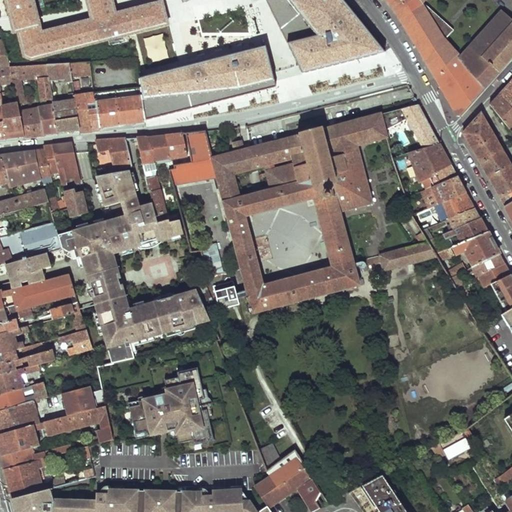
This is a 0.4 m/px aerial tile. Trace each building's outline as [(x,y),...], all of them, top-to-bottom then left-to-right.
[(4,0),(8,12),(14,33),(17,33),(24,57),(30,60),(168,24),(161,0),(115,11),(111,0),(4,0)] [(267,0),(298,64),(303,73),(386,52),(344,0),(183,0),(184,3),(190,0),(267,0)] [(449,40),(424,6),(429,0),(386,0),(394,9),(423,58),(457,116),(460,116),(486,87),(459,53),(449,40)] [(455,33),(424,6),(449,40),(455,33)] [(459,53),(486,87),(511,57),(511,18),(501,8),(459,53)] [(139,88),(144,122),(146,122),(277,87),(274,72),(267,44),(139,77),(141,88),(139,88)] [(0,66),(9,66),(6,55),(0,55),(0,66)] [(88,61),(68,62),(71,78),(90,76),(88,61)] [(68,62),(46,64),(49,80),(63,78),(64,84),(72,83),(71,78),(68,62)] [(40,111),(27,114),(20,79),(37,79),(41,103),(52,102),(49,80),(46,64),(9,66),(11,78),(17,105),(24,138),(44,135),(40,111)] [(0,78),(11,78),(9,66),(0,66),(0,78)] [(504,88),(498,94),(511,110),(511,83),(510,81),(504,88)] [(9,101),(8,84),(0,85),(1,93),(2,101),(9,101)] [(128,124),(144,122),(139,88),(106,93),(111,126),(128,124)] [(105,127),(111,126),(106,93),(106,92),(93,94),(95,105),(99,128),(105,127)] [(87,106),(95,105),(93,94),(74,96),(74,100),(80,131),(80,133),(86,133),(91,132),(87,106)] [(490,103),(488,105),(511,133),(511,126),(510,124),(511,122),(506,116),(509,113),(511,115),(511,110),(498,94),(490,103)] [(69,132),(80,131),(74,100),(53,103),(57,133),(69,132)] [(6,139),(24,138),(17,105),(2,106),(4,123),(6,139)] [(99,131),(99,128),(95,105),(87,106),(91,132),(95,132),(99,131)] [(419,105),(382,115),(386,132),(408,120),(423,149),(440,144),(427,119),(419,105)] [(472,123),(463,134),(504,208),(511,202),(511,169),(480,114),(472,123)] [(205,131),(184,133),(191,160),(171,165),(172,168),(167,169),(172,189),(216,178),(252,313),(362,285),(343,209),(372,203),(357,148),(388,140),(386,132),(382,115),(326,129),(323,129),(323,128),(313,131),(300,134),(301,135),(252,147),(248,148),(242,150),(240,140),(230,143),(232,152),(211,158),(205,131)] [(165,135),(165,137),(171,159),(172,161),(188,158),(182,134),(173,134),(165,135)] [(154,138),(149,138),(155,160),(171,159),(165,137),(154,138)] [(149,138),(137,139),(145,171),(157,168),(155,160),(149,138)] [(95,141),(99,155),(110,155),(113,168),(132,165),(127,139),(111,140),(95,141)] [(63,144),(54,145),(60,170),(64,184),(69,183),(69,177),(74,176),(76,182),(81,181),(72,143),(63,144)] [(419,182),(434,176),(438,185),(458,177),(440,144),(423,149),(410,153),(419,182)] [(44,146),(45,150),(51,172),(60,170),(54,145),(49,146),(44,146)] [(40,151),(36,151),(44,182),(44,185),(54,183),(51,172),(45,150),(40,151)] [(19,153),(1,156),(9,187),(11,192),(44,182),(36,151),(19,153)] [(0,155),(0,188),(9,187),(1,156),(0,155)] [(79,229),(59,234),(62,247),(65,256),(78,264),(84,262),(86,270),(90,286),(94,299),(98,313),(104,334),(113,364),(141,357),(140,353),(137,344),(157,338),(168,334),(181,331),(187,329),(197,326),(213,321),(207,309),(204,300),(200,289),(181,295),(158,302),(149,305),(138,308),(131,310),(116,258),(123,256),(133,253),(143,250),(166,243),(185,238),(180,219),(172,221),(172,220),(158,223),(155,214),(153,206),(141,209),(129,169),(100,175),(103,185),(99,186),(103,201),(109,221),(106,221),(96,224),(89,226),(79,229)] [(147,179),(150,192),(160,190),(157,177),(147,179)] [(428,209),(438,205),(467,193),(458,177),(438,185),(432,188),(431,189),(426,191),(421,193),(428,209)] [(99,186),(98,183),(94,184),(99,202),(103,201),(99,186)] [(69,188),(65,189),(71,216),(88,212),(83,194),(74,195),(73,189),(69,189),(69,188)] [(150,192),(153,206),(155,214),(165,212),(160,190),(150,192)] [(17,200),(19,211),(49,202),(48,199),(46,193),(17,200)] [(476,209),(467,193),(438,205),(445,222),(447,221),(476,209)] [(50,205),(59,203),(58,197),(48,199),(49,202),(50,205)] [(0,216),(19,211),(17,200),(0,204),(0,216)] [(176,204),(168,206),(171,217),(179,215),(176,204)] [(481,219),(476,209),(447,221),(451,231),(481,219)] [(450,238),(454,246),(489,233),(481,219),(451,231),(441,235),(445,241),(450,238)] [(59,234),(54,220),(19,231),(27,256),(49,250),(62,247),(59,234)] [(435,238),(429,228),(422,231),(427,238),(428,241),(435,238)] [(421,240),(427,238),(422,231),(421,229),(416,230),(421,240)] [(457,254),(468,250),(476,267),(500,255),(489,233),(454,246),(457,254)] [(1,236),(4,248),(8,247),(9,247),(7,240),(6,240),(4,235),(1,236)] [(381,251),(386,267),(436,254),(428,241),(427,238),(421,240),(381,251)] [(436,254),(442,251),(435,238),(428,241),(436,254)] [(167,248),(166,243),(143,250),(144,254),(167,248)] [(19,253),(11,256),(8,247),(4,248),(0,249),(0,263),(0,264),(7,262),(21,258),(19,253)] [(442,251),(436,254),(440,260),(454,255),(451,248),(442,251)] [(21,258),(7,262),(15,289),(23,287),(22,282),(30,279),(31,285),(43,281),(40,270),(54,265),(49,250),(27,256),(21,258)] [(505,264),(500,255),(476,267),(475,268),(479,275),(505,264)] [(463,273),(468,271),(464,262),(445,270),(449,276),(455,273),(456,275),(462,272),(463,273)] [(511,275),(505,264),(479,275),(485,285),(492,283),(511,275)] [(12,291),(0,293),(0,311),(4,310),(1,300),(14,297),(17,306),(21,320),(27,318),(39,314),(37,306),(77,294),(70,273),(43,281),(31,285),(23,287),(15,289),(14,287),(11,288),(12,291)] [(511,310),(511,276),(511,275),(492,283),(508,313),(511,310)] [(233,281),(213,286),(219,309),(239,304),(233,281)] [(454,285),(461,295),(468,292),(470,291),(465,281),(454,285)] [(204,283),(199,285),(200,289),(204,300),(210,298),(204,283)] [(94,299),(90,286),(85,287),(89,301),(94,299)] [(181,295),(179,291),(156,298),(158,302),(181,295)] [(468,292),(461,295),(475,317),(482,314),(468,292)] [(51,310),(54,319),(73,313),(74,313),(72,304),(51,310)] [(16,317),(8,319),(5,309),(4,310),(0,311),(0,326),(21,320),(17,306),(13,307),(16,317)] [(511,310),(508,313),(503,316),(511,331),(511,310)] [(74,313),(73,313),(79,332),(88,329),(82,311),(74,313)] [(104,334),(98,313),(93,314),(99,336),(104,334)] [(0,335),(20,329),(18,323),(28,321),(27,318),(21,320),(0,326),(0,335)] [(12,336),(30,331),(29,327),(20,329),(0,335),(0,354),(16,350),(26,347),(24,343),(15,346),(12,336)] [(91,340),(88,329),(79,332),(60,337),(61,343),(73,341),(74,344),(91,340)] [(140,353),(144,352),(143,346),(158,342),(157,338),(137,344),(140,353)] [(94,351),(91,340),(74,344),(28,358),(31,367),(42,364),(53,361),(75,355),(79,355),(94,351)] [(0,365),(14,362),(18,361),(16,350),(0,354),(0,365)] [(47,365),(53,363),(53,361),(42,364),(43,370),(48,368),(47,365)] [(0,375),(16,371),(14,362),(0,365),(0,375)] [(0,375),(0,395),(37,386),(35,381),(20,384),(18,378),(44,372),(43,370),(42,364),(31,367),(16,371),(0,375)] [(140,404),(129,406),(136,434),(145,432),(146,435),(175,429),(178,444),(192,440),(193,446),(214,441),(206,409),(199,411),(197,401),(204,399),(197,368),(178,373),(178,376),(164,380),(168,394),(139,401),(140,404)] [(0,411),(34,402),(51,398),(47,383),(37,386),(0,395),(0,411)] [(102,389),(93,392),(92,387),(62,395),(67,417),(68,417),(106,407),(102,389)] [(0,434),(40,424),(34,402),(0,411),(0,434)] [(48,434),(97,420),(100,430),(110,427),(106,407),(68,417),(67,417),(40,424),(0,434),(0,450),(2,457),(38,446),(41,446),(37,431),(46,429),(48,434)] [(100,430),(104,443),(113,440),(110,427),(100,430)] [(467,430),(430,450),(436,460),(463,446),(473,440),(467,430)] [(258,447),(267,471),(279,462),(272,444),(258,447)] [(33,450),(39,449),(38,446),(2,457),(4,464),(5,469),(47,458),(66,453),(64,447),(43,453),(44,454),(35,457),(33,450)] [(92,456),(90,447),(82,449),(84,458),(92,456)] [(252,482),(267,507),(268,508),(297,489),(311,511),(312,511),(320,508),(316,501),(321,493),(296,450),(279,462),(267,471),(252,482)] [(43,484),(38,467),(45,466),(45,464),(48,463),(47,458),(5,469),(9,485),(12,498),(50,488),(51,488),(50,482),(43,484)] [(511,467),(497,479),(503,487),(511,480),(511,467)] [(93,469),(83,470),(84,478),(94,477),(93,469)] [(404,511),(380,477),(379,477),(351,492),(365,511),(404,511)] [(270,511),(268,508),(267,507),(258,511),(250,500),(243,501),(242,488),(212,490),(213,495),(202,496),(202,491),(196,492),(108,489),(108,494),(102,493),(97,493),(96,500),(58,499),(56,500),(54,500),(50,488),(12,498),(15,508),(16,511),(270,511)] [(511,511),(511,499),(510,498),(501,503),(508,511),(511,511)]
